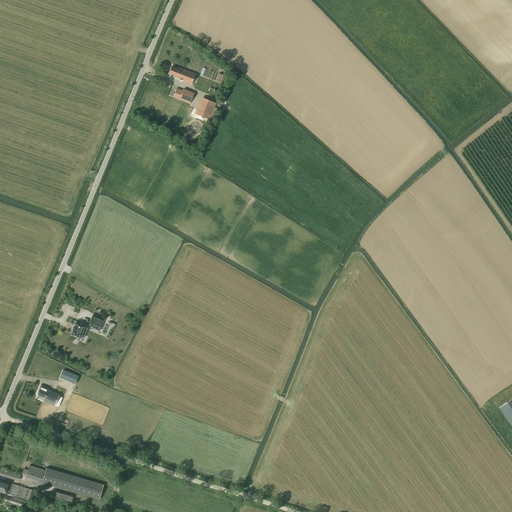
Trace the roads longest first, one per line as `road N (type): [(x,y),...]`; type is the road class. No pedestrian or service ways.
road 1 (tertiary): [(0,415),(174,0)]
road 2 (unclassified): [(281,511),(0,415)]
